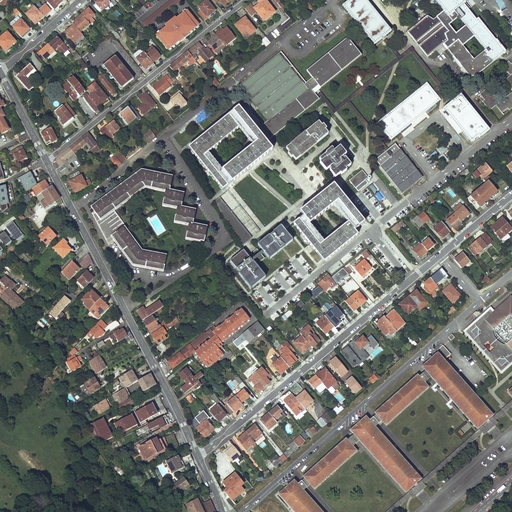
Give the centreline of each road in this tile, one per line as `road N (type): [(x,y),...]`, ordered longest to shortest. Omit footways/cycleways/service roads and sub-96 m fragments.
road 1 (residential): [(197,456),(511,195)]
road 2 (tertiary): [(46,160),(197,456)]
road 3 (residential): [(46,160),(245,0)]
